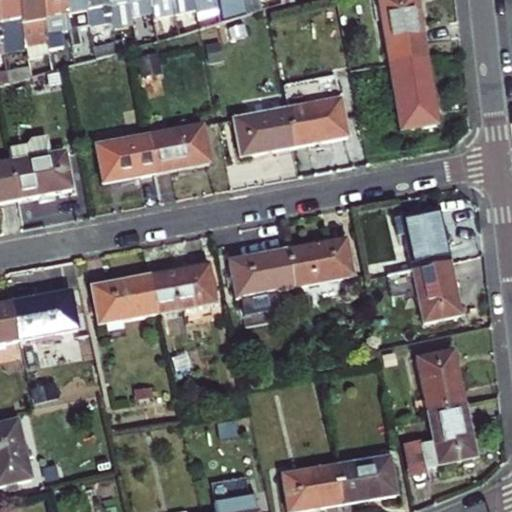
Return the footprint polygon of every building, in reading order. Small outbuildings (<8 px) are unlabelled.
[(17,0),(0,0),(0,30),(4,56),(27,53),(22,28),(17,0)] [(27,53),(49,48),(48,42),(40,0),(17,0),(22,28),(27,53)] [(51,55),(66,52),(63,37),(71,35),(69,28),(68,19),(63,0),(40,0),(48,42),(49,48),(51,55)] [(74,51),(83,49),(80,32),(91,30),(89,23),(84,0),(63,0),(68,19),(69,28),(71,35),(74,51)] [(91,30),(91,32),(112,28),(106,0),(84,0),(89,23),(91,30)] [(113,32),(113,35),(124,33),(122,26),(133,24),(133,23),(130,10),(128,0),(106,0),(112,28),(113,32)] [(133,23),(154,18),(150,0),(128,0),(130,10),(133,23)] [(155,24),(176,20),(174,13),(171,0),(150,0),(154,18),(155,24)] [(176,20),(197,15),(196,9),(194,4),(193,0),(171,0),(174,13),(176,20)] [(197,15),(197,19),(218,15),(217,7),(215,0),(193,0),(194,4),(196,9),(197,15)] [(215,0),(217,7),(218,15),(220,27),(261,15),(260,9),(240,13),(237,0),(215,0)] [(281,0),(283,8),(294,5),(293,0),(281,0)] [(420,30),(415,0),(376,0),(388,68),(426,61),(420,30)] [(122,26),(124,33),(134,31),(133,24),(122,26)] [(91,32),(93,39),(113,35),(113,32),(112,28),(91,32)] [(126,54),(124,44),(115,46),(116,48),(117,56),(126,54)] [(206,49),(210,71),(225,68),(221,46),(206,49)] [(27,53),(29,63),(52,59),(51,55),(49,48),(27,53)] [(116,48),(95,52),(98,62),(117,56),(116,48)] [(137,64),(141,85),(162,81),(158,60),(137,64)] [(432,96),(426,61),(388,68),(399,134),(437,127),(432,96)] [(32,80),(30,70),(7,74),(7,75),(9,86),(32,80)] [(0,88),(9,86),(7,75),(0,76),(0,88)] [(286,113),(293,150),(347,140),(335,77),(281,87),(286,113)] [(233,123),(239,161),(293,150),(286,113),(233,123)] [(209,167),(202,130),(148,140),(156,177),(209,167)] [(95,149),(102,187),(156,177),(148,140),(95,149)] [(18,203),(71,191),(64,155),(49,159),(45,141),(29,145),(27,150),(9,154),(12,167),(18,203)] [(0,206),(18,203),(12,167),(0,169),(0,206)] [(443,241),(437,212),(399,220),(411,273),(448,265),(443,241)] [(353,277),(345,242),(287,253),(294,289),(353,277)] [(228,265),(234,300),(238,299),(242,318),(278,311),(274,292),(294,289),(287,253),(228,265)] [(455,298),(448,265),(411,273),(422,327),(460,318),(455,298)] [(215,306),(208,268),(149,279),(157,317),(215,306)] [(90,291),(97,329),(157,317),(149,279),(90,291)] [(314,286),(317,302),(340,298),(338,282),(314,286)] [(76,332),(70,295),(13,305),(21,342),(76,332)] [(0,346),(21,342),(13,305),(0,307),(0,346)] [(452,353),(414,361),(426,415),(464,407),(458,381),(452,353)] [(60,404),(57,388),(32,393),(36,410),(60,404)] [(152,392),(135,393),(136,407),(154,405),(152,392)] [(426,415),(433,447),(422,449),(427,471),(475,462),(470,436),(464,407),(426,415)] [(24,486),(44,481),(45,488),(60,484),(57,470),(42,473),(41,469),(33,471),(22,421),(0,425),(0,491),(8,489),(9,495),(25,491),(24,486)] [(211,428),(214,443),(229,439),(226,425),(211,428)] [(421,444),(402,448),(409,481),(428,477),(427,471),(422,449),(421,444)] [(395,498),(388,461),(332,472),(339,509),(395,498)] [(281,481),(286,511),(321,511),(339,509),(332,472),(281,481)] [(251,511),(249,499),(209,507),(210,511),(251,511)]
